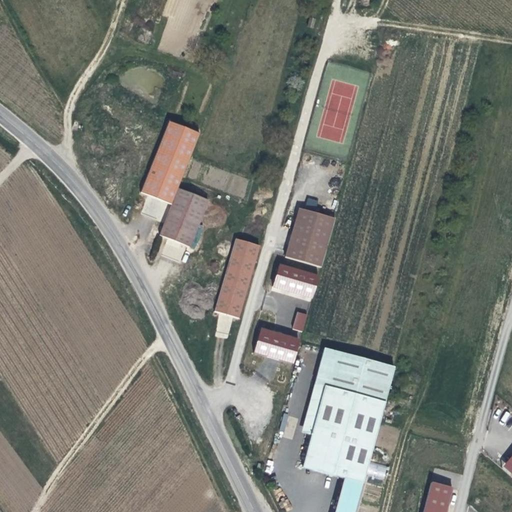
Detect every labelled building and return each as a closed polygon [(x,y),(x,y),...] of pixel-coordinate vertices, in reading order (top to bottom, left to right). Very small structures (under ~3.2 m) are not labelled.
[(141,193),(171,204),(178,188),(184,173),(200,133),(169,121),(152,165),(141,193)] [(171,204),(159,234),(190,247),(209,199),(178,188),(171,204)] [(335,222),(297,211),(283,262),(320,273),(335,222)] [(236,237),(215,312),(242,318),(262,245),(236,237)] [(312,302),(320,275),(279,264),(271,291),(312,302)] [(296,311),(292,329),(303,332),(307,314),(296,311)] [(260,328),(254,354),(295,363),(301,337),(260,328)] [(339,352),(329,349),(308,426),(319,429),(339,352)] [(349,480),(368,485),(399,368),(339,352),(319,429),(308,468),(349,480)] [(294,417),(289,415),(285,433),(289,434),(294,417)] [(511,475),(511,455),(502,467),(511,475)] [(360,511),(368,485),(349,480),(339,511),(360,511)]
